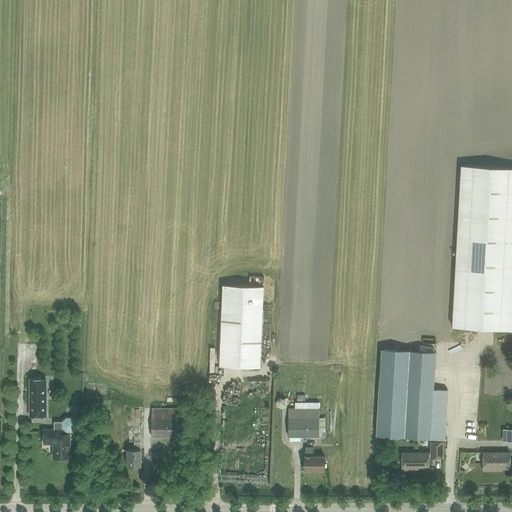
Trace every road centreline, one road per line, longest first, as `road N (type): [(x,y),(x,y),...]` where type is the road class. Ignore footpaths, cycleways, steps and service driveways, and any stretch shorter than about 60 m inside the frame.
road 1 (unclassified): [(511,509),(81,511)]
road 2 (unknown): [(13,511),(18,349)]
road 3 (unknown): [(211,510),(220,374)]
